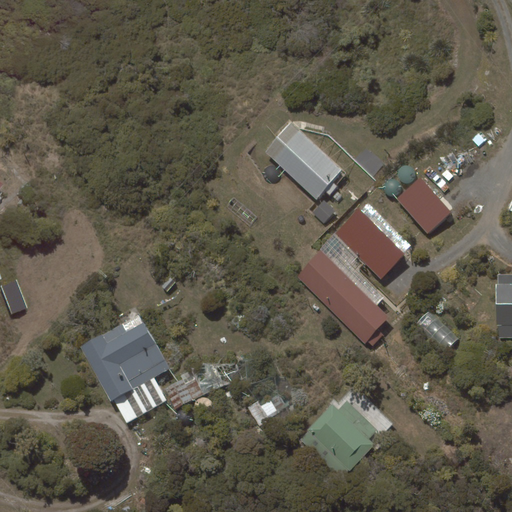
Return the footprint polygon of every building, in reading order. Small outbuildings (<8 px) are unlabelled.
[(342,170),(291,122),(264,152),(316,199),(324,191),(330,196),(338,186),(332,181),(342,170)] [(366,147),(354,160),(373,177),(385,163),(366,147)] [(420,177),(396,199),(428,234),(452,212),(420,177)] [(234,198),(227,207),(250,227),(258,218),(234,198)] [(323,200),(312,213),(324,223),(335,211),(323,200)] [(321,251),(296,276),(364,343),(367,341),(373,346),(383,335),(378,330),(390,317),(377,305),(384,298),(350,264),(358,257),(381,279),(404,254),(403,253),(411,245),(368,203),(361,210),(358,207),(319,249),(321,251)] [(511,274),(498,275),(498,284),(496,284),(496,326),(498,326),(498,338),(511,338),(511,274)] [(167,292),(176,283),(170,277),(161,286),(167,292)] [(17,280),(1,286),(11,314),(28,308),(17,280)] [(446,352),(459,339),(429,310),(416,323),(446,352)] [(138,313),(79,346),(110,402),(114,400),(127,423),(167,400),(154,377),(170,369),(138,313)] [(183,379),(165,388),(175,409),(204,394),(196,378),(186,383),(183,379)] [(258,400),(248,407),(259,425),(292,404),(283,391),(261,405),(258,400)] [(339,410),(332,404),(308,429),(309,430),(300,439),(340,478),(349,469),(350,470),(375,444),(369,439),(378,430),(347,401),(339,410)]
